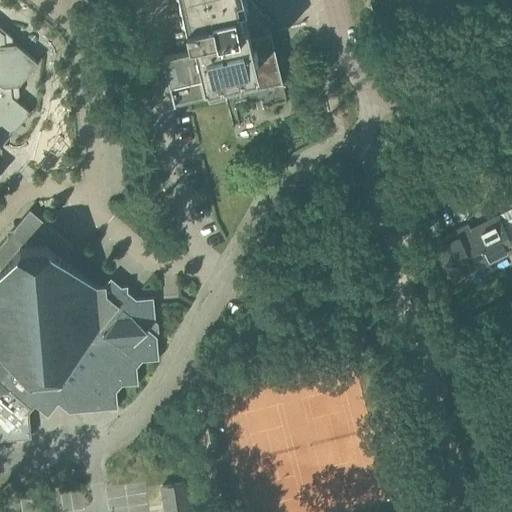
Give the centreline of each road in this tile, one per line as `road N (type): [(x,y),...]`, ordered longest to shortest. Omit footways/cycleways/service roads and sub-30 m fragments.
road 1 (unclassified): [(213,272),(175,363),(142,415),(106,447),(0,470)]
road 2 (unclassified): [(0,217),(27,188),(52,191),(142,255),(213,272)]
road 3 (unclassified): [(412,342),(360,122)]
road 4 (unclassified): [(360,122),(245,214),(213,272)]
road 5 (unknown): [(75,206),(76,99),(48,0)]
road 6 (track): [(454,511),(412,342)]
road 7 (unclassified): [(360,122),(511,51)]
road 8 (unclassified): [(360,122),(331,0)]
